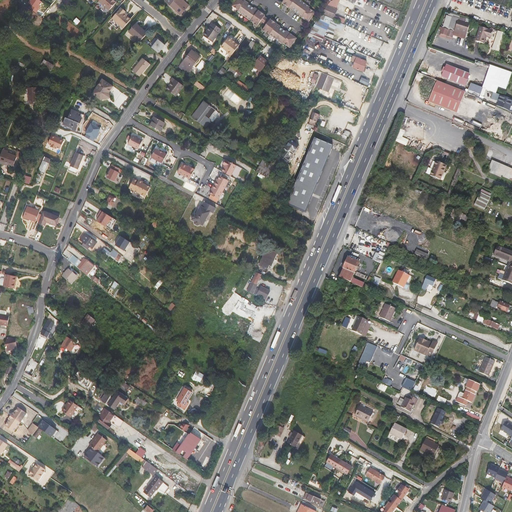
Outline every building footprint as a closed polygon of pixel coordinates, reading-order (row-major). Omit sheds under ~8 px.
[(32,5),(30,8),(37,12),(44,2),(41,0),(30,0),(29,3),(32,5)] [(113,0),(100,0),(99,2),(110,11),(117,3),(113,0)] [(181,0),(167,0),(166,2),(180,15),(188,7),(181,0)] [(252,7),(247,3),(247,2),(244,0),(235,0),(231,5),(238,10),(237,11),(257,25),(261,21),(264,16),(265,15),(253,6),(252,7)] [(301,0),(282,0),(282,2),(292,9),(293,9),(298,13),(308,21),(315,11),(309,7),(309,6),(301,0)] [(337,9),(339,5),(340,0),(332,0),(332,1),(331,0),(328,0),(326,3),(328,5),(337,9)] [(334,15),(337,9),(328,5),(322,14),(343,24),(345,20),(338,16),(338,17),(334,15)] [(122,8),(113,18),(124,28),(131,19),(125,13),(126,12),(122,8)] [(466,19),(449,13),(448,16),(452,17),(449,27),(455,29),(467,33),(470,24),(471,21),(466,19)] [(345,24),(322,14),(309,32),(323,39),(327,30),(334,33),(336,28),(342,31),(345,24)] [(440,30),(442,30),(441,34),(446,36),(448,30),(454,32),(455,29),(449,27),(452,17),(448,16),(446,15),(442,28),(440,28),(440,30)] [(264,16),(261,21),(266,24),(269,20),(269,19),(264,16)] [(281,26),(270,18),(269,19),(269,20),(266,24),(263,29),(283,43),(284,42),(290,47),(297,37),(286,30),(286,31),(280,27),(281,26)] [(136,23),(128,32),(140,42),(147,33),(136,23)] [(212,42),(221,29),(213,23),(210,27),(209,27),(204,34),(206,35),(205,37),(212,42)] [(490,30),(480,27),(475,41),(484,44),(486,37),(491,38),(493,31),(490,30)] [(465,40),(467,33),(455,29),(454,32),(453,36),(465,40)] [(498,31),(492,49),(500,52),(506,34),(498,31)] [(228,37),(221,47),(227,51),(226,52),(231,56),(239,45),(232,40),(232,39),(230,37),(229,38),(228,37)] [(165,45),(159,40),(152,48),(158,53),(165,45)] [(192,67),(200,57),(192,51),(189,55),(188,55),(184,61),(180,66),(188,72),(192,67)] [(353,67),(365,72),(366,68),(365,68),(367,61),(353,56),(351,61),(355,62),(353,67)] [(253,66),(258,71),(265,61),(260,57),(253,66)] [(143,58),(133,71),(140,76),(150,64),(143,58)] [(44,60),(41,65),(51,71),(54,66),(44,60)] [(266,61),(265,61),(258,71),(259,71),(256,75),(258,77),(262,72),(261,71),(263,68),(262,67),(266,61)] [(470,74),(446,65),(442,77),(465,86),(470,74)] [(227,71),(237,80),(242,74),(240,72),(241,70),(238,67),(236,69),(232,66),(227,71)] [(322,72),(316,87),(328,92),(333,80),(327,78),(328,75),(322,72)] [(360,82),(368,85),(370,80),(362,77),(360,82)] [(166,89),(175,96),(183,86),(173,78),(170,82),(172,83),(166,89)] [(114,86),(102,79),(94,92),(105,99),(110,98),(109,93),(114,86)] [(332,87),(337,89),(340,81),(334,79),(332,87)] [(235,84),(246,92),(249,88),(238,80),(235,84)] [(457,113),(465,92),(437,81),(428,102),(457,113)] [(471,83),(468,90),(484,96),(486,89),(471,83)] [(29,103),(39,103),(38,96),(43,96),(42,87),(28,88),(29,103)] [(308,96),(298,91),(294,96),(305,102),(308,96)] [(105,99),(94,92),(92,94),(101,100),(105,99)] [(511,106),(511,99),(495,93),(493,92),(491,99),(511,106)] [(204,101),(192,117),(205,128),(211,120),(209,118),(215,110),(204,101)] [(79,113),(72,110),(68,119),(66,118),(63,125),(67,126),(72,128),(72,129),(76,131),(79,123),(80,124),(82,118),(78,116),(79,113)] [(220,113),(215,110),(209,118),(211,120),(214,122),(217,118),(218,116),(218,115),(220,113)] [(253,111),(247,110),(242,115),(247,118),(253,111)] [(317,118),(318,114),(313,112),(309,124),(314,126),(316,121),(317,118)] [(160,131),(165,123),(154,116),(151,121),(152,121),(150,126),(160,131)] [(405,117),(400,129),(405,131),(410,118),(405,117)] [(99,132),(101,128),(91,123),(86,132),(87,133),(85,136),(94,141),(96,138),(97,139),(100,133),(99,132)] [(64,140),(53,135),(49,143),(52,145),(51,146),(56,148),(56,147),(60,149),(64,140)] [(143,140),(132,135),(128,144),(138,150),(143,140)] [(298,144),(290,138),(278,156),(286,162),(298,144)] [(325,166),(333,147),(315,139),(301,172),(297,171),(295,176),(299,178),(288,205),(306,212),(325,166)] [(18,152),(4,147),(3,150),(8,152),(7,153),(16,157),(18,152)] [(151,158),(163,164),(167,154),(162,152),(160,150),(156,148),(151,158)] [(8,152),(3,150),(0,157),(0,162),(4,164),(4,162),(8,164),(13,165),(16,157),(7,153),(8,152)] [(76,152),(70,166),(78,169),(80,163),(78,162),(81,155),(76,152)] [(50,159),(44,156),(38,170),(44,173),(50,159)] [(224,168),(222,172),(231,177),(237,166),(226,159),(223,164),(224,165),(225,166),(224,168)] [(263,160),(257,172),(268,177),(274,165),(263,160)] [(511,168),(492,160),(487,171),(511,182),(511,168)] [(447,166),(436,161),(430,176),(441,180),(444,172),(445,170),(447,166)] [(182,163),(177,173),(190,179),(195,169),(191,166),(190,167),(188,166),(182,163)] [(119,169),(112,165),(110,168),(111,169),(106,177),(114,181),(119,172),(118,172),(119,169)] [(23,182),(30,184),(32,177),(25,175),(23,182)] [(213,184),(224,190),(228,181),(219,176),(218,179),(217,181),(215,181),(213,184)] [(134,178),(129,187),(145,196),(150,187),(143,183),(143,182),(139,179),(138,181),(134,178)] [(219,199),(224,190),(213,184),(212,188),(213,189),(211,191),(210,194),(210,195),(208,199),(217,203),(219,199)] [(477,185),(474,193),(479,195),(483,187),(477,185)] [(482,189),(481,192),(474,205),(484,210),(490,197),(491,194),(489,193),(482,189)] [(106,206),(110,209),(114,202),(113,201),(115,198),(110,195),(106,203),(107,203),(106,206)] [(199,225),(200,224),(203,225),(210,211),(213,213),(216,207),(204,201),(202,207),(200,206),(196,214),(195,213),(192,219),(195,221),(195,222),(195,224),(198,225),(199,225)] [(27,206),(23,217),(36,222),(41,208),(36,206),(34,209),(27,206)] [(454,209),(450,217),(454,219),(456,220),(460,222),(461,219),(464,220),(466,215),(460,212),(457,211),(454,209)] [(100,215),(99,217),(107,222),(108,223),(112,217),(101,210),(98,213),(100,215)] [(39,223),(45,226),(46,222),(56,226),(59,217),(44,211),(39,223)] [(99,217),(96,221),(105,226),(107,222),(99,217)] [(84,233),(84,234),(97,243),(97,242),(84,233)] [(84,234),(81,237),(94,247),(97,243),(84,234)] [(92,249),(94,247),(81,237),(79,240),(84,243),(90,247),(92,249)] [(126,252),(131,243),(122,238),(117,246),(126,252)] [(208,244),(205,250),(213,253),(216,247),(211,246),(208,244)] [(493,255),(509,262),(502,280),(511,284),(511,251),(497,245),(493,255)] [(266,247),(259,265),(256,272),(256,273),(262,275),(265,276),(268,269),(269,265),(272,266),(278,252),(266,247)] [(65,251),(62,254),(69,260),(72,256),(73,254),(66,249),(65,251)] [(380,263),(385,254),(377,251),(373,259),(380,263)] [(348,257),(339,277),(362,288),(364,283),(353,278),(360,262),(348,257)] [(82,260),(82,261),(92,269),(95,266),(87,260),(85,263),(82,260)] [(87,275),(92,269),(82,261),(77,266),(87,275)] [(62,276),(71,283),(77,275),(68,268),(62,276)] [(410,276),(399,270),(392,283),(404,288),(410,276)] [(257,294),(266,299),(270,290),(261,286),(259,290),(256,289),(257,285),(257,284),(262,275),(256,273),(247,291),(256,295),(257,294)] [(0,285),(0,286),(15,289),(16,281),(14,280),(15,276),(5,274),(5,279),(2,278),(1,279),(0,280),(0,285)] [(424,283),(434,287),(436,280),(427,276),(424,283)] [(381,280),(375,277),(372,283),(378,286),(381,280)] [(163,282),(160,280),(155,286),(158,289),(163,282)] [(31,314),(34,313),(33,307),(29,308),(30,306),(30,305),(30,304),(30,303),(29,302),(28,301),(28,300),(26,299),(25,299),(25,298),(24,298),(23,298),(22,298),(21,299),(19,299),(18,300),(18,301),(17,302),(17,303),(16,304),(16,305),(16,306),(17,307),(17,309),(18,310),(19,310),(20,311),(21,312),(22,312),(24,312),(25,312),(26,311),(27,311),(28,310),(29,313),(28,313),(27,312),(26,312),(25,313),(23,313),(22,314),(21,315),(20,316),(20,317),(20,318),(20,320),(20,321),(20,322),(21,323),(22,324),(22,325),(24,326),(25,326),(26,326),(27,326),(28,326),(30,326),(31,325),(32,324),(33,323),(33,321),(33,320),(33,319),(33,318),(33,317),(32,315),(31,315),(31,314)] [(507,312),(510,305),(500,301),(500,303),(493,300),(490,306),(496,308),(496,307),(498,308),(507,312)] [(175,305),(172,302),(167,308),(170,311),(175,305)] [(396,308),(385,304),(379,317),(390,322),(396,308)] [(47,305),(46,307),(56,316),(59,313),(48,305),(47,305)] [(0,313),(0,324),(8,326),(10,315),(0,314),(0,313)] [(88,314),(84,319),(88,323),(92,317),(88,314)] [(368,321),(358,316),(352,331),(361,335),(368,321)] [(91,325),(88,323),(84,319),(81,323),(88,328),(91,325)] [(485,319),(484,323),(487,324),(495,328),(494,328),(498,330),(499,329),(501,329),(502,326),(485,319)] [(48,320),(41,334),(47,337),(55,323),(48,320)] [(5,345),(6,351),(17,348),(16,342),(16,339),(7,337),(5,345)] [(75,353),(76,353),(80,346),(76,344),(76,343),(67,337),(61,346),(63,347),(61,352),(62,353),(68,356),(75,353)] [(424,339),(420,337),(415,349),(420,351),(419,352),(431,358),(438,343),(433,341),(432,344),(425,341),(424,339)] [(369,340),(367,340),(365,345),(367,345),(360,359),(368,362),(371,355),(373,356),(377,346),(368,342),(369,340)] [(54,348),(48,345),(44,352),(47,353),(49,350),(52,351),(54,348)] [(493,365),(484,361),(479,372),(488,376),(493,365)] [(24,372),(33,377),(36,370),(27,366),(24,372)] [(135,376),(130,373),(127,379),(131,382),(135,376)] [(197,374),(196,373),(192,379),(200,383),(203,377),(197,374)] [(77,382),(89,390),(94,382),(83,374),(77,382)] [(481,385),(469,379),(466,387),(467,388),(466,390),(464,394),(461,392),(460,393),(459,393),(459,394),(459,395),(459,397),(457,402),(465,406),(466,403),(467,404),(468,401),(471,403),(475,394),(474,394),(475,392),(477,392),(481,385)] [(123,380),(118,389),(125,394),(130,386),(125,383),(126,382),(123,380)] [(381,384),(379,389),(385,392),(387,387),(381,384)] [(207,388),(203,385),(199,392),(203,395),(207,388)] [(134,387),(132,391),(139,396),(142,392),(134,387)] [(99,398),(107,404),(112,397),(111,396),(111,395),(103,388),(100,393),(102,395),(99,398)] [(185,388),(177,401),(179,403),(178,405),(183,408),(192,392),(185,388)] [(112,397),(107,404),(105,408),(112,413),(120,401),(125,404),(128,398),(117,391),(113,398),(112,397)] [(447,400),(438,395),(436,400),(445,404),(447,400)] [(401,408),(409,412),(412,406),(413,406),(416,400),(408,396),(407,399),(406,398),(402,405),(401,408)] [(137,403),(144,408),(147,403),(140,398),(137,403)] [(62,411),(74,419),(82,408),(70,400),(62,411)] [(355,415),(369,422),(374,412),(360,405),(355,415)] [(13,412),(10,415),(11,416),(21,423),(27,413),(18,407),(14,413),(13,412)] [(97,424),(107,431),(113,423),(117,426),(119,427),(120,427),(122,425),(124,422),(112,413),(105,408),(99,417),(101,418),(97,424)] [(446,411),(438,408),(430,423),(438,427),(440,424),(442,424),(444,420),(442,419),(446,411)] [(392,412),(390,416),(395,418),(404,422),(403,421),(403,419),(397,416),(398,415),(397,415),(392,412)] [(9,419),(5,425),(14,432),(21,423),(11,416),(10,415),(8,419),(9,419)] [(459,421),(450,417),(445,428),(453,433),(459,421)] [(395,418),(393,422),(404,427),(406,423),(404,422),(395,418)] [(275,434),(280,436),(284,428),(281,427),(283,424),(278,421),(276,424),(272,432),(275,434)] [(34,422),(29,428),(35,433),(39,426),(34,422)] [(46,422),(41,428),(54,438),(59,431),(46,422)] [(95,422),(90,428),(95,431),(99,426),(95,422)] [(511,425),(506,422),(501,430),(511,436),(511,425)] [(407,429),(395,423),(389,433),(402,440),(407,429)] [(37,429),(33,435),(37,438),(41,432),(37,429)] [(302,435),(295,430),(293,433),(290,438),(287,443),(294,447),(296,443),(297,444),(302,435)] [(187,460),(201,440),(191,432),(190,434),(189,434),(181,445),(178,443),(173,450),(187,460)] [(107,440),(98,433),(89,446),(92,448),(85,458),(97,467),(104,458),(97,452),(107,440)] [(437,441),(427,436),(421,449),(434,456),(439,446),(436,444),(437,441)] [(0,455),(0,456),(8,445),(0,438),(0,455)] [(129,449),(126,452),(129,454),(144,465),(142,467),(153,475),(158,469),(129,449)] [(126,452),(120,460),(122,462),(129,454),(126,452)] [(331,454),(326,462),(347,475),(352,466),(331,454)] [(358,462),(364,466),(366,460),(360,457),(358,462)] [(10,465),(19,471),(22,468),(12,461),(10,465)] [(37,463),(29,475),(38,481),(46,470),(37,463)] [(491,464),(487,474),(496,478),(499,469),(500,468),(491,464)] [(385,476),(370,467),(366,475),(381,484),(385,476)] [(507,477),(509,473),(499,469),(496,478),(495,479),(504,483),(507,477)] [(156,476),(144,491),(151,497),(157,488),(158,489),(164,493),(169,487),(156,476)] [(504,483),(503,487),(511,491),(511,490),(511,478),(507,477),(504,483)] [(375,493),(356,481),(349,492),(354,495),(357,491),(371,499),(375,493)] [(399,491),(404,495),(409,489),(402,484),(398,490),(399,491)] [(445,489),(441,499),(451,502),(454,493),(445,489)] [(487,489),(482,498),(485,501),(491,504),(496,495),(487,489)] [(404,495),(399,491),(396,496),(401,500),(404,495)] [(319,505),(321,499),(314,496),(313,496),(309,494),(308,497),(305,496),(304,498),(319,505)] [(392,501),(391,503),(396,507),(401,500),(396,496),(394,495),(391,500),(392,501)] [(65,502),(61,507),(66,511),(73,511),(79,505),(69,497),(65,502)] [(480,510),(483,511),(491,511),(495,506),(491,504),(485,501),(480,510)] [(387,511),(392,511),(396,507),(391,503),(389,502),(386,507),(388,509),(386,511),(387,511)] [(425,506),(422,503),(416,511),(417,511),(419,511),(421,511),(425,506)]
